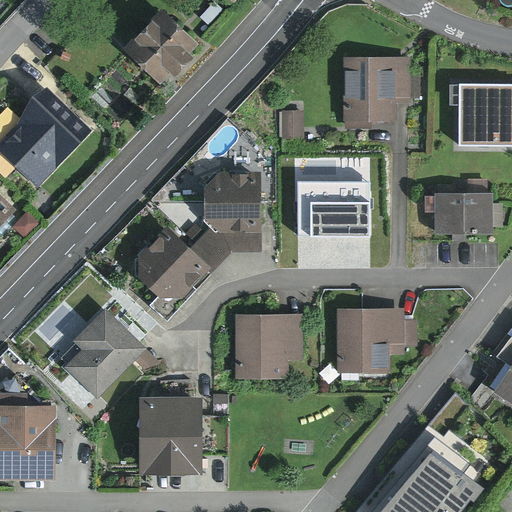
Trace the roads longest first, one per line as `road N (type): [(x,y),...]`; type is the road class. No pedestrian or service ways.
road 1 (primary): [(289,0),(0,311)]
road 2 (residential): [(511,270),(319,511)]
